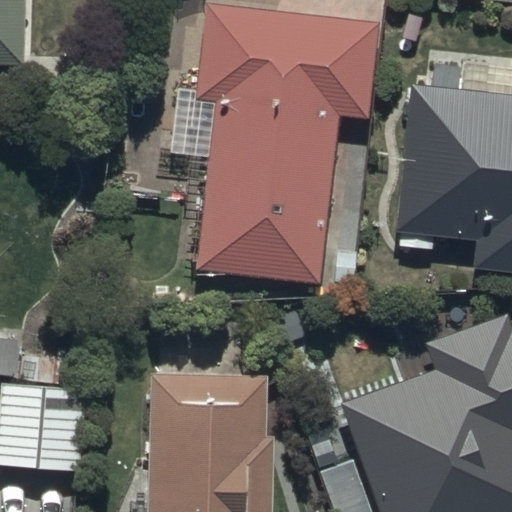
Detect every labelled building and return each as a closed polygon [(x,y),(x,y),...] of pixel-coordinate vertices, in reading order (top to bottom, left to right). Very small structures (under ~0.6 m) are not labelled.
[(0,0),(0,55),(25,57),(26,0),(0,0)] [(378,15),(238,0),(205,0),(196,89),(218,92),(200,264),(323,277),(340,106),(368,109),(378,15)] [(432,243),(434,231),(474,235),(472,261),(511,265),(511,88),(412,78),(398,227),(402,228),(401,240),(432,243)] [(434,359),(338,395),(382,511),(511,511),(511,317),(508,308),(426,338),(434,359)] [(0,368),(18,370),(22,333),(0,330),(0,368)] [(267,368),(152,366),(150,511),(272,511),(274,429),(267,428),(267,368)] [(88,381),(1,376),(0,389),(0,458),(83,463),(88,381)]
